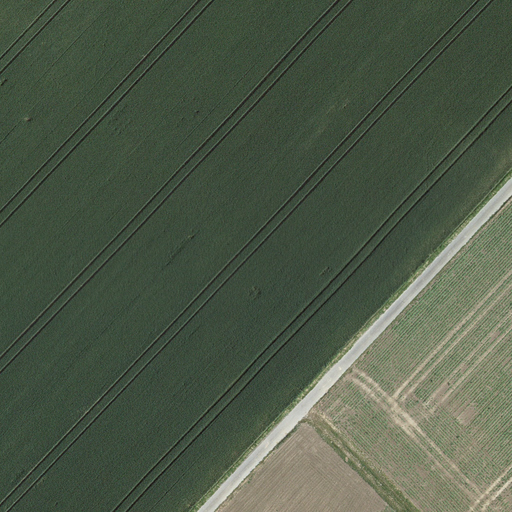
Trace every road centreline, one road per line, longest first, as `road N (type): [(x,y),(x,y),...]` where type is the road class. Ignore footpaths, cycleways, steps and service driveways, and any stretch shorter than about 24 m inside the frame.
road 1 (track): [(366,333),(0,13)]
road 2 (track): [(199,511),(511,179)]
road 3 (track): [(405,511),(299,404)]
